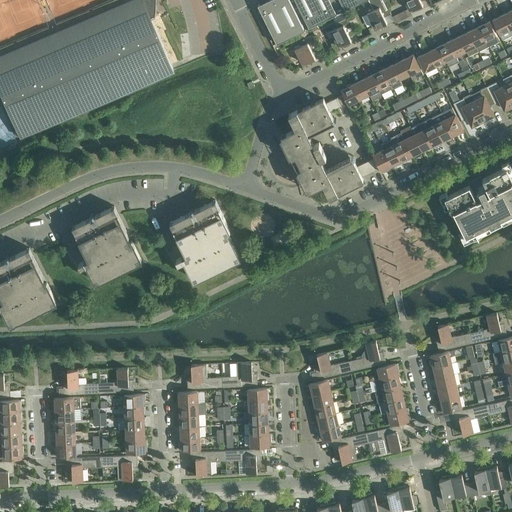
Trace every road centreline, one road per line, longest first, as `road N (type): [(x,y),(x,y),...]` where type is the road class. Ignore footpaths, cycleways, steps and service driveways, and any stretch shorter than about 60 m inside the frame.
road 1 (residential): [(244,191),(342,220),(511,134)]
road 2 (residential): [(0,223),(92,178),(133,168),(176,169),(244,191)]
road 3 (residential): [(282,95),(479,0)]
road 4 (residential): [(287,487),(438,457)]
road 5 (residential): [(42,499),(167,493)]
road 6 (residential): [(167,493),(287,487)]
